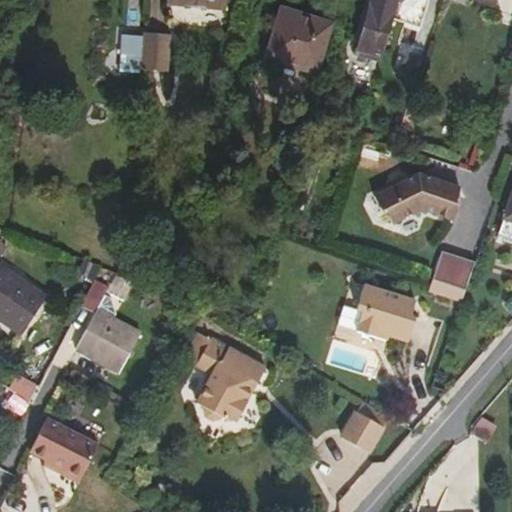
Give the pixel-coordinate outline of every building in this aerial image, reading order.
[(219,20),(220,0),(161,0),(160,16),(219,20)] [(390,12),(393,0),(367,0),(366,4),(390,12)] [(393,0),(390,12),(415,20),(420,0),(393,0)] [(390,12),(366,4),(360,3),(358,10),(387,19),(390,12)] [(275,62),(291,14),(277,10),(261,57),(275,62)] [(308,73),(324,25),(291,14),(275,62),(308,73)] [(161,83),(163,47),(136,44),(133,82),(161,83)] [(451,201),(455,186),(414,173),(370,197),(379,212),(382,210),(390,224),(418,208),(449,218),(454,202),(451,201)] [(511,242),(511,177),(493,230),(511,236),(511,237),(511,242)] [(461,291),(470,263),(437,252),(428,280),(461,291)] [(37,298),(13,280),(0,270),(0,323),(11,332),(37,298)] [(111,372),(130,335),(102,320),(87,312),(94,298),(99,288),(85,281),(71,308),(84,315),(67,349),(111,372)] [(389,338),(403,300),(358,286),(354,300),(360,302),(356,312),(351,331),(371,338),(372,332),(382,336),(389,338)] [(105,314),(100,300),(94,298),(87,312),(102,320),(105,314)] [(356,312),(360,302),(354,300),(351,311),(356,312)] [(402,342),(409,320),(404,318),(409,302),(403,300),(389,338),(402,342)] [(381,341),(382,336),(372,332),(371,338),(381,341)] [(236,422),(262,369),(191,336),(180,362),(190,367),(190,369),(209,378),(194,407),(201,409),(201,412),(203,420),(211,423),(219,420),(220,419),(227,422),(229,419),(236,422)] [(363,455),(376,429),(350,415),(336,442),(363,455)] [(72,479),(90,445),(38,417),(21,451),(38,460),(72,479)] [(72,479),(38,460),(35,466),(69,485),(72,479)]
